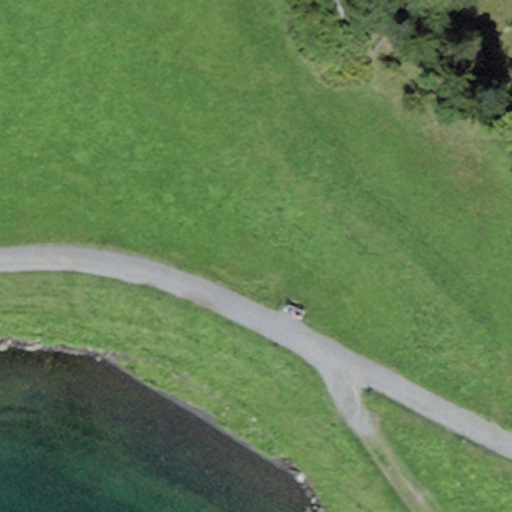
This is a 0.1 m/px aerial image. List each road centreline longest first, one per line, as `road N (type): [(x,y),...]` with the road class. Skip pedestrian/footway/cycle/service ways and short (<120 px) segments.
road 1 (track): [(511,442),(211,294),(120,267),(0,266)]
road 2 (track): [(337,358),(379,465),(414,511)]
